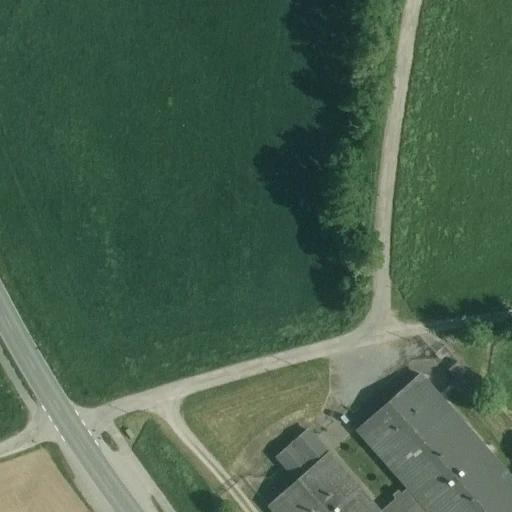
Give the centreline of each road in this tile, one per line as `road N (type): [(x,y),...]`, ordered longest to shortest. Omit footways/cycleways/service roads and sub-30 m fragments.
road 1 (unclassified): [(418,0),(381,279),(389,331),(68,422)]
road 2 (tertiary): [(68,422),(0,302)]
road 3 (track): [(389,331),(511,312)]
